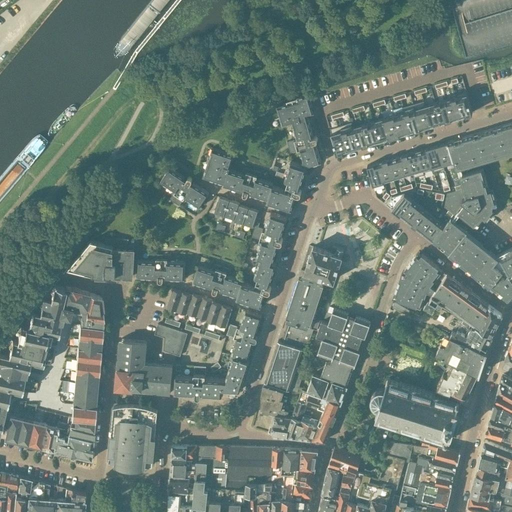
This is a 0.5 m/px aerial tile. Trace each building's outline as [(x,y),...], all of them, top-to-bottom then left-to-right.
[(511,0),(451,0),(467,52),(511,39),(511,0)] [(466,90),(456,93),(462,115),(473,112),(467,94),(467,92),(466,90)] [(314,111),(311,102),(309,94),(308,92),(297,95),(297,96),(287,100),(287,101),(277,105),(279,113),(283,124),(292,121),(308,116),(307,114),(314,111)] [(456,95),(446,98),(452,118),(454,117),(462,115),(456,93),(455,93),(456,95)] [(446,98),(436,101),(441,121),(452,118),(446,98)] [(424,100),(413,103),(421,127),(431,124),(424,100)] [(424,100),(431,124),(441,121),(436,101),(434,102),(426,104),(424,100)] [(413,103),(403,106),(410,130),(421,127),(413,103)] [(404,111),(394,114),(400,133),(406,131),(410,130),(403,106),(404,111)] [(394,114),(384,117),(389,136),(400,133),(394,114)] [(314,136),(308,117),(308,116),(292,121),(297,138),(287,141),(289,146),(318,138),(318,137),(317,136),(316,136),(315,136),(314,136)] [(379,118),(373,120),(379,139),(389,136),(384,117),(379,118)] [(373,120),(363,123),(369,142),(379,139),(373,120)] [(351,121),(341,124),(348,148),(358,145),(351,121)] [(352,121),(351,121),(358,145),(369,142),(363,123),(362,123),(353,125),(353,126),(352,121)] [(442,228),(432,240),(465,266),(470,270),(472,272),(508,300),(510,296),(511,297),(511,296),(511,278),(510,275),(511,274),(511,121),(448,141),(454,160),(456,166),(459,165),(461,164),(470,161),(472,161),(482,158),(487,157),(502,152),(507,151),(511,149),(511,248),(496,257),(488,251),(486,249),(482,245),(449,219),(442,228)] [(337,125),(330,127),(337,152),(348,148),(341,124),(337,125)] [(321,161),(316,143),(315,141),(317,141),(317,140),(318,139),(318,138),(289,146),(290,151),(300,149),(303,157),(301,163),(307,166),(321,161)] [(442,142),(437,144),(444,168),(445,168),(443,163),(454,160),(448,141),(443,142),(442,142)] [(432,145),(427,147),(434,171),(444,168),(437,144),(432,145)] [(212,146),(203,175),(224,182),(223,184),(224,184),(230,168),(234,153),(212,146)] [(421,148),(417,150),(424,174),(425,174),(424,171),(433,169),(433,171),(434,171),(427,147),(422,148),(421,148)] [(412,151),(407,153),(414,177),(424,174),(417,150),(412,151)] [(402,154),(397,156),(403,175),(411,173),(412,172),(414,177),(407,153),(402,154)] [(392,157),(388,158),(393,178),(403,175),(397,156),(393,157),(392,157)] [(382,160),(378,161),(385,185),(384,181),(388,180),(393,178),(388,158),(383,160),(382,160)] [(299,188),(307,166),(301,163),(291,160),(282,187),(296,192),(297,193),(299,193),(300,193),(301,191),(301,190),(301,189),(300,188),(299,188)] [(372,163),(368,164),(371,175),(371,176),(375,188),(379,187),(385,185),(378,161),(373,163),(372,163)] [(175,202),(191,177),(191,176),(190,176),(189,176),(188,178),(170,166),(160,180),(176,190),(170,199),(175,202)] [(245,194),(253,169),(245,166),(243,172),(230,168),(224,184),(233,187),(232,188),(236,190),(237,188),(244,190),(243,192),(244,193),(245,194)] [(291,208),(296,192),(282,187),(273,184),(274,182),(260,178),(262,171),(253,169),(245,194),(246,194),(248,193),(248,192),(255,194),(255,196),(259,197),(259,196),(268,198),(267,200),(276,203),(276,205),(280,207),(280,205),(291,208)] [(445,205),(444,206),(446,207),(448,209),(453,213),(454,213),(455,214),(457,211),(473,223),(483,212),(486,215),(494,205),(490,192),(486,194),(479,169),(466,173),(458,175),(462,188),(456,190),(452,191),(447,192),(447,193),(445,205)] [(192,177),(191,177),(175,202),(179,205),(185,196),(200,206),(209,192),(191,180),(192,179),(192,178),(192,177)] [(388,201),(386,203),(392,208),(393,209),(400,214),(412,198),(405,192),(394,195),(392,196),(388,201)] [(225,215),(230,199),(220,195),(214,212),(225,215)] [(412,198),(400,214),(403,217),(404,217),(408,220),(420,205),(412,198)] [(235,219),(240,204),(240,202),(230,199),(225,215),(234,218),(234,219),(235,219)] [(244,222),(249,207),(240,204),(235,219),(244,222)] [(420,205),(408,220),(412,223),(412,224),(416,227),(428,211),(420,205)] [(259,210),(249,207),(244,222),(254,225),(254,224),(256,225),(254,231),(282,240),(283,240),(283,239),(283,238),(282,238),(282,237),(281,237),(280,236),(287,216),(271,211),(266,228),(259,226),(260,221),(256,220),(259,210)] [(428,211),(416,227),(419,230),(420,230),(424,233),(436,217),(428,211)] [(436,217),(424,233),(424,234),(427,236),(428,236),(432,239),(444,224),(436,217)] [(282,241),(282,240),(254,231),(252,236),(262,239),(257,256),(260,257),(273,261),(279,241),(280,241),(281,241),(282,241)] [(133,276),(134,244),(128,244),(128,238),(112,238),(105,238),(105,244),(91,240),(68,267),(69,268),(70,268),(74,270),(75,269),(94,274),(106,274),(115,274),(115,275),(126,275),(133,276)] [(338,246),(333,245),(331,251),(313,245),(305,270),(334,279),(342,255),(344,248),(338,246)] [(153,260),(138,259),(138,276),(147,276),(147,278),(151,279),(151,276),(159,277),(158,278),(159,279),(160,280),(161,280),(162,253),(154,253),(153,260)] [(171,254),(162,253),(161,280),(162,280),(163,279),(164,277),(171,277),(171,279),(175,280),(176,278),(185,278),(186,261),(171,260),(171,254)] [(436,288),(447,273),(442,270),(442,269),(422,253),(420,256),(416,254),(405,268),(408,271),(405,277),(401,275),(394,293),(398,294),(397,298),(398,299),(418,311),(422,307),(428,290),(433,292),(434,291),(436,288)] [(269,285),(276,262),(273,261),(260,257),(252,283),(270,289),(271,288),(271,287),(270,286),(269,285)] [(214,291),(223,266),(214,263),(212,269),(198,265),(193,281),(202,284),(201,286),(206,287),(206,285),(213,287),(213,289),(213,290),(214,291)] [(240,288),(243,279),(229,275),(231,269),(223,266),(214,291),(215,292),(216,291),(217,290),(218,289),(225,291),(224,293),(228,295),(229,293),(237,295),(237,297),(245,300),(248,292),(248,291),(240,288)] [(288,320),(289,320),(308,326),(309,323),(310,324),(324,283),(322,282),(323,279),(303,273),(302,276),(300,275),(286,316),(289,317),(288,320)] [(434,291),(430,297),(447,307),(464,318),(463,321),(467,323),(474,328),(475,325),(487,302),(451,276),(447,273),(436,288),(434,291)] [(248,291),(251,284),(243,281),(243,279),(240,288),(248,291)] [(270,289),(252,283),(251,284),(248,291),(248,292),(263,297),(266,289),(267,290),(269,290),(270,289)] [(20,324),(28,326),(30,318),(30,317),(37,319),(39,312),(31,311),(32,310),(39,312),(41,303),(47,305),(48,297),(50,297),(52,290),(54,290),(56,285),(54,284),(52,284),(0,345),(0,362),(0,351),(8,354),(10,345),(15,346),(17,340),(12,339),(13,339),(12,339),(12,338),(17,339),(19,332),(18,331),(18,330),(24,332),(25,326),(20,324)] [(102,334),(103,325),(102,325),(103,318),(104,318),(103,309),(104,308),(102,303),(101,296),(96,295),(96,294),(90,292),(80,290),(80,289),(79,289),(74,286),(73,287),(72,287),(72,288),(65,286),(65,287),(56,285),(54,290),(52,290),(50,297),(48,297),(47,305),(41,303),(39,312),(32,310),(31,311),(39,312),(37,319),(30,317),(30,318),(28,326),(20,324),(25,326),(24,332),(18,330),(18,331),(19,332),(17,339),(12,338),(12,339),(13,339),(12,339),(17,340),(15,346),(10,345),(8,354),(0,351),(0,362),(0,426),(1,427),(3,418),(2,418),(4,410),(5,404),(7,404),(9,396),(8,396),(10,389),(21,391),(25,375),(23,374),(23,370),(28,371),(30,360),(43,363),(47,346),(46,346),(44,346),(45,342),(49,343),(51,333),(58,334),(58,333),(55,332),(56,326),(60,327),(60,326),(59,326),(61,321),(58,320),(60,313),(69,315),(71,306),(86,310),(85,316),(82,316),(82,315),(82,316),(81,323),(79,323),(79,324),(78,336),(79,336),(78,346),(78,345),(75,370),(76,370),(75,380),(74,393),(73,402),(72,402),(72,404),(73,404),(95,406),(96,406),(96,404),(95,404),(95,405),(90,404),(90,402),(95,402),(96,395),(97,386),(92,385),(92,383),(96,383),(97,384),(97,382),(98,374),(93,374),(93,371),(98,372),(99,372),(99,370),(98,370),(98,371),(93,370),(93,368),(99,368),(100,352),(95,351),(95,349),(100,349),(101,350),(101,348),(100,348),(95,348),(95,345),(100,345),(101,338),(102,338),(102,336),(101,336),(101,337),(96,336),(96,334),(102,334)] [(137,297),(145,300),(149,288),(141,285),(137,297)] [(177,310),(183,291),(173,288),(167,306),(177,310)] [(188,311),(192,295),(183,291),(177,310),(187,313),(188,311)] [(261,305),(263,297),(248,292),(245,300),(245,302),(249,303),(250,302),(261,305)] [(197,315),(203,296),(193,293),(192,295),(188,311),(197,315)] [(207,318),(213,301),(213,299),(203,296),(197,315),(207,318)] [(437,305),(428,300),(424,308),(432,313),(437,305)] [(216,322),(222,304),(213,301),(207,318),(206,319),(216,322)] [(393,305),(393,307),(400,311),(403,306),(395,301),(393,305)] [(502,314),(487,302),(475,325),(492,335),(502,314)] [(232,307),(222,304),(216,322),(227,326),(232,307)] [(322,319),(317,334),(324,336),(321,344),(318,352),(333,357),(331,363),(328,361),(327,363),(325,362),(324,366),(321,375),(337,381),(345,384),(345,383),(350,369),(351,369),(352,364),(355,365),(360,350),(358,349),(363,337),(363,335),(366,336),(371,320),(356,315),(355,317),(348,315),(349,312),(334,307),(329,322),(322,319)] [(256,334),(262,315),(262,314),(246,309),(240,326),(231,323),(229,328),(257,338),(258,337),(258,336),(257,336),(257,335),(256,334)] [(301,368),(310,340),(314,328),(313,328),(308,326),(289,320),(282,341),(278,340),(265,381),(285,387),(297,392),(305,370),(301,368)] [(492,335),(475,325),(474,328),(467,323),(463,321),(462,321),(457,332),(453,330),(451,334),(485,350),(489,343),(488,342),(492,335)] [(180,355),(188,332),(158,323),(155,333),(165,337),(164,350),(180,355)] [(257,338),(229,328),(227,334),(237,337),(231,354),(234,355),(248,359),(254,340),(255,340),(256,340),(257,339),(257,338)] [(486,350),(485,350),(451,334),(446,344),(442,342),(437,352),(440,353),(441,354),(441,355),(453,361),(479,372),(486,350)] [(171,391),(173,365),(145,362),(142,362),(142,355),(145,355),(145,356),(147,341),(120,338),(116,386),(133,388),(133,387),(142,388),(171,391)] [(479,374),(479,372),(453,361),(441,355),(441,354),(440,353),(437,352),(433,359),(444,364),(445,361),(448,363),(450,362),(451,364),(452,364),(448,373),(444,371),(436,388),(450,394),(451,391),(468,400),(471,392),(470,391),(472,387),(470,386),(477,373),(479,374)] [(245,373),(250,359),(248,359),(234,355),(228,371),(245,376),(246,374),(245,373)] [(221,366),(218,361),(211,366),(214,371),(221,366)] [(199,396),(201,365),(195,365),(194,375),(176,374),(175,392),(196,393),(196,394),(196,395),(197,395),(198,396),(199,396)] [(223,388),(224,377),(206,376),(206,366),(201,365),(199,396),(200,396),(200,395),(201,395),(201,394),(202,393),(223,394),(223,388)] [(240,390),(244,379),(245,376),(228,371),(226,377),(224,377),(223,388),(240,390)] [(348,385),(345,384),(337,381),(321,375),(315,372),(312,381),(345,393),(348,385)] [(511,387),(511,377),(502,372),(500,380),(511,387)] [(426,388),(423,387),(423,388),(414,385),(414,384),(412,383),(411,385),(402,382),(403,381),(400,380),(400,381),(391,379),(391,377),(389,376),(388,378),(384,388),(383,388),(381,388),(379,388),(377,388),(376,389),(374,391),(373,392),(372,394),(372,396),(371,398),(372,400),(372,402),(373,404),(374,406),(378,408),(375,417),(376,418),(376,419),(378,420),(378,419),(387,422),(387,423),(390,424),(390,422),(399,425),(399,426),(401,427),(402,426),(411,429),(410,430),(412,431),(413,429),(422,432),(422,434),(424,435),(425,433),(434,436),(433,437),(436,438),(436,437),(445,439),(445,440),(447,441),(447,440),(448,437),(450,431),(451,429),(457,410),(457,408),(459,402),(460,399),(459,399),(460,398),(457,397),(457,399),(448,396),(448,395),(446,394),(446,396),(436,393),(437,391),(435,390),(434,392),(425,389),(426,388)] [(511,387),(500,380),(497,392),(511,400),(511,387)] [(283,393),(285,387),(265,381),(265,382),(263,390),(285,398),(289,400),(290,398),(288,397),(288,395),(283,393)] [(345,393),(312,381),(308,390),(341,402),(345,393)] [(341,402),(308,390),(302,387),(300,394),(339,408),(341,402)] [(283,403),(285,398),(263,390),(263,393),(263,407),(264,409),(269,410),(271,405),(281,408),(289,410),(290,408),(288,407),(288,405),(283,403)] [(511,400),(497,392),(494,399),(511,409),(511,400)] [(339,408),(300,394),(294,411),(303,415),(307,404),(324,409),(336,415),(339,408)] [(506,419),(508,414),(511,415),(509,420),(511,421),(511,409),(494,399),(490,413),(506,419)] [(154,455),(156,436),(158,408),(155,407),(152,406),(149,405),(146,404),(143,403),(140,403),(137,402),(133,402),(130,402),(127,402),(124,402),(121,403),(117,403),(114,404),(112,428),(112,432),(110,451),(109,458),(117,461),(124,463),(131,464),(139,464),(146,464),(153,462),(154,455)] [(280,414),(281,408),(271,405),(269,410),(270,410),(269,412),(275,414),(280,414)] [(290,426),(293,415),(294,411),(292,410),(291,415),(288,415),(289,410),(281,408),(280,414),(275,414),(276,414),(273,423),(290,426)] [(333,421),(336,415),(324,409),(321,416),(333,421)] [(511,421),(509,420),(506,419),(490,413),(488,422),(495,424),(505,427),(511,429),(511,421)] [(93,428),(94,419),(95,417),(94,417),(92,417),(92,415),(78,414),(78,415),(72,415),(71,415),(68,415),(67,422),(58,420),(57,426),(45,423),(45,422),(10,414),(5,435),(5,436),(13,439),(15,433),(17,433),(16,438),(15,438),(15,439),(17,440),(18,439),(17,439),(18,434),(21,434),(20,440),(28,442),(29,439),(37,441),(36,444),(52,448),(54,449),(54,448),(65,451),(66,452),(66,451),(74,453),(75,454),(76,454),(77,454),(82,455),(83,456),(83,455),(88,456),(89,456),(90,456),(90,455),(91,450),(91,449),(91,446),(92,446),(92,445),(91,445),(92,439),(93,439),(93,438),(94,428),(93,428)] [(333,422),(333,421),(321,416),(318,424),(314,423),(315,419),(307,415),(305,419),(302,418),(302,419),(293,415),(290,426),(287,435),(312,438),(325,440),(325,439),(333,422)] [(488,422),(486,432),(511,441),(511,429),(505,427),(495,424),(488,422)] [(287,435),(290,426),(273,423),(271,433),(287,435)] [(511,450),(484,439),(481,451),(492,455),(493,452),(501,455),(510,459),(511,453),(511,450)] [(384,468),(396,470),(401,443),(390,440),(384,468)] [(413,444),(412,449),(413,449),(412,450),(421,452),(427,453),(434,455),(434,454),(457,460),(460,450),(445,446),(430,442),(430,443),(429,447),(421,446),(413,444)] [(396,470),(404,472),(410,444),(401,443),(396,470)] [(187,457),(187,451),(188,444),(173,444),(172,457),(187,457)] [(197,458),(197,444),(188,444),(187,451),(187,457),(197,458)] [(215,471),(216,457),(217,444),(197,444),(197,458),(196,464),(196,471),(196,475),(195,481),(195,484),(212,485),(213,481),(227,482),(227,480),(227,472),(216,472),(215,471)] [(212,485),(210,511),(241,511),(242,503),(249,503),(249,493),(257,493),(257,481),(273,481),(274,446),(217,445),(216,472),(227,472),(227,480),(227,482),(227,486),(223,486),(212,485)] [(282,474),(284,446),(274,446),(273,481),(285,482),(285,480),(285,474),(282,474)] [(288,480),(290,447),(284,446),(282,474),(285,474),(285,480),(288,480)] [(340,490),(351,492),(353,484),(352,484),(362,456),(356,454),(335,446),(328,464),(341,469),(345,470),(340,490)] [(300,466),(302,447),(295,447),(293,480),(294,480),(296,466),(300,466)] [(315,468),(318,449),(302,447),(300,466),(315,468)] [(496,469),(498,464),(507,467),(508,465),(508,464),(510,459),(501,455),(493,452),(492,455),(481,451),(478,464),(476,473),(491,476),(505,478),(505,477),(506,477),(499,475),(501,470),(496,469)] [(434,454),(434,455),(433,460),(456,466),(457,460),(434,454)] [(456,466),(433,460),(433,462),(429,461),(430,459),(419,456),(418,462),(425,464),(424,468),(430,470),(432,465),(454,470),(456,466)] [(450,490),(453,478),(430,472),(430,470),(424,468),(425,464),(418,462),(410,460),(405,480),(450,490)] [(339,477),(341,469),(328,464),(328,465),(326,473),(339,477)] [(453,478),(454,470),(432,465),(430,470),(430,472),(453,478)] [(313,483),(315,468),(300,466),(296,466),(294,480),(296,481),(313,483)] [(7,490),(9,490),(9,488),(7,488),(8,485),(9,473),(0,470),(0,484),(4,485),(4,488),(0,487),(0,511),(4,511),(6,498),(7,490)] [(385,509),(392,485),(388,484),(379,481),(380,476),(365,471),(360,486),(353,484),(351,492),(348,502),(357,504),(358,502),(370,505),(385,509)] [(17,487),(18,475),(9,473),(8,485),(17,487)] [(195,481),(196,475),(171,473),(170,481),(190,483),(190,480),(195,481)] [(337,485),(339,477),(326,473),(324,482),(337,485)] [(508,477),(505,477),(505,478),(491,476),(476,473),(473,485),(496,490),(504,492),(508,477)] [(41,511),(44,482),(38,480),(37,496),(29,496),(31,478),(20,476),(18,490),(22,490),(26,490),(25,499),(28,499),(26,511),(41,511)] [(294,494),(295,485),(296,481),(294,480),(293,480),(288,480),(285,480),(285,482),(282,511),(294,511),(295,508),(296,498),(297,495),(294,494)] [(447,504),(450,490),(405,480),(405,484),(409,485),(417,487),(415,495),(417,495),(417,497),(417,499),(428,501),(447,504)] [(190,485),(190,483),(170,481),(170,488),(183,489),(188,490),(195,490),(195,485),(190,485)] [(271,511),(273,481),(257,481),(257,493),(259,493),(259,496),(249,497),(250,503),(251,503),(251,511),(271,511)] [(282,511),(285,482),(273,481),(271,511),(282,511)] [(312,493),(313,483),(296,481),(295,485),(294,494),(297,495),(305,496),(305,492),(312,493)] [(55,511),(56,498),(49,497),(50,483),(44,482),(41,511),(55,511)] [(345,511),(348,502),(351,492),(340,490),(336,489),(337,485),(324,482),(322,492),(339,495),(334,511),(345,511)] [(399,502),(398,503),(401,504),(403,505),(401,511),(413,511),(414,507),(417,499),(417,497),(417,495),(415,495),(417,487),(409,485),(405,484),(404,483),(401,495),(399,502)] [(210,511),(212,485),(195,484),(195,485),(195,490),(193,511),(210,511)] [(494,497),(496,490),(473,485),(471,494),(494,499),(494,497)] [(83,511),(86,492),(66,487),(65,499),(56,498),(55,511),(83,511)] [(187,499),(188,490),(183,489),(183,491),(170,490),(169,502),(182,503),(183,498),(187,499)] [(14,511),(16,495),(16,491),(9,490),(7,490),(6,498),(4,511),(14,511)] [(24,511),(25,499),(26,490),(22,490),(21,496),(16,495),(14,511),(24,511)] [(193,511),(195,490),(188,490),(187,499),(190,499),(189,503),(182,503),(181,511),(193,511)] [(309,509),(312,493),(305,492),(305,496),(304,499),(296,498),(295,508),(309,509)] [(319,506),(317,511),(334,511),(339,495),(330,494),(322,492),(319,506)] [(469,503),(468,505),(487,508),(491,509),(500,511),(500,508),(501,503),(510,505),(511,504),(511,493),(509,501),(501,500),(502,498),(494,497),(494,499),(471,494),(469,503)] [(392,503),(389,511),(394,511),(395,511),(396,511),(398,503),(399,502),(401,495),(395,494),(392,502),(392,503)] [(181,511),(182,503),(169,502),(168,511),(181,511)] [(355,511),(357,504),(348,502),(345,511),(355,511)] [(368,511),(370,505),(358,502),(357,504),(355,511),(368,511)] [(251,511),(251,503),(250,503),(244,503),(243,511),(251,511)] [(401,511),(403,505),(401,504),(398,503),(396,511),(395,511),(394,511),(401,511)] [(499,511),(508,511),(510,505),(501,503),(500,508),(500,511),(499,511)]
